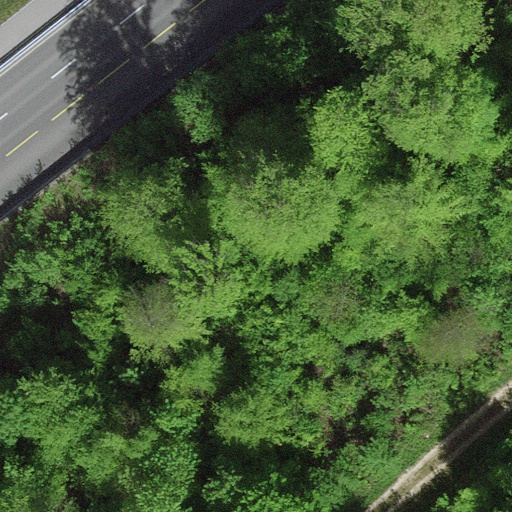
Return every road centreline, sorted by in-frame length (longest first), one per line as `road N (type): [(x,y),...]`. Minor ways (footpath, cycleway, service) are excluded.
road 1 (track): [(370,511),(511,379)]
road 2 (primary): [(0,119),(151,0)]
